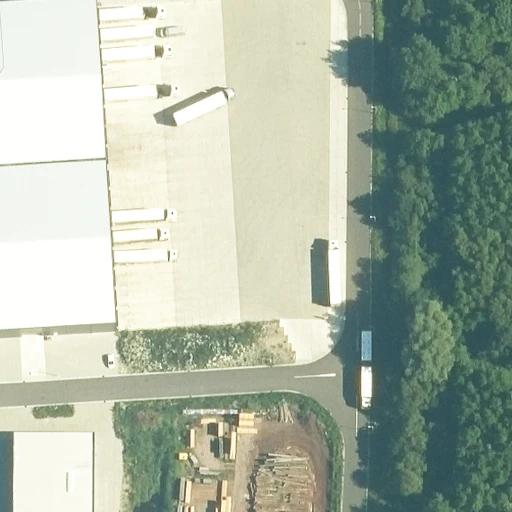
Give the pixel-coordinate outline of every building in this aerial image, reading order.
[(0,341),(114,335),(109,239),(95,9),(0,15),(0,341)] [(11,482),(52,482),(52,442),(11,441),(11,482)] [(93,442),(52,442),(52,482),(92,482),(93,442)] [(52,482),(11,482),(11,502),(52,502),(52,482)] [(52,482),(52,502),(92,502),(92,482),(52,482)] [(11,502),(10,511),(51,511),(52,502),(11,502)] [(52,502),(51,511),(92,511),(92,502),(52,502)]
